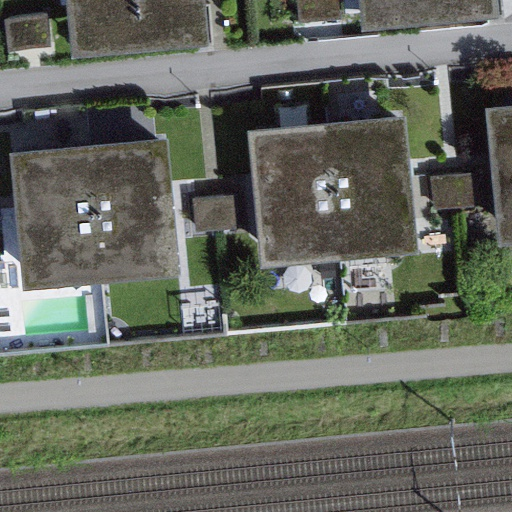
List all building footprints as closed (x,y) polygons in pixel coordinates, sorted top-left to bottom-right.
[(43,0),(51,75),(190,64),(184,17),(205,15),(203,0),(43,0)] [(336,0),(341,51),(481,35),(477,0),(336,0)] [(511,121),(462,126),(479,267),(511,263),(511,121)] [(386,136),(222,150),(238,285),(398,274),(386,136)] [(150,155),(0,165),(0,229),(7,309),(164,293),(150,155)]
